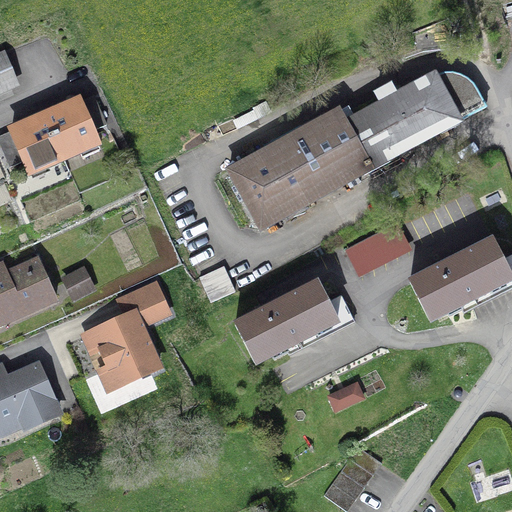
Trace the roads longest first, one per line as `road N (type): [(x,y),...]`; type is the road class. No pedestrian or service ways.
road 1 (unknown): [(336,194),(275,231),(249,241),(232,236),(204,198),(204,176),(221,151),(409,59),(476,61),(511,94)]
road 2 (unknown): [(511,343),(484,323),(427,322),(370,330),(315,352)]
road 3 (unknown): [(511,98),(336,194)]
road 4 (residential): [(511,354),(398,511)]
